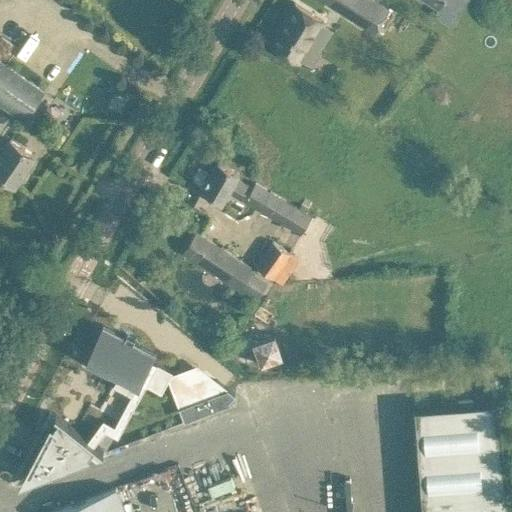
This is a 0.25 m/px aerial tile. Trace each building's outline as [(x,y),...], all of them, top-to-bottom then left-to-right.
[(376,0),(336,0),(335,3),(377,29),(390,8),(376,0)] [(299,60),(324,20),(295,1),(269,42),(299,60)] [(0,102),(23,119),(44,90),(0,59),(0,102)] [(0,173),(15,184),(35,155),(10,138),(4,146),(0,143),(0,173)] [(236,177),(239,172),(218,160),(201,189),(222,201),(228,190),(301,233),(312,214),(255,181),(252,186),(236,177)] [(253,268),(212,241),(196,230),(183,250),(199,261),(240,288),(242,285),(258,296),(267,282),(264,280),(265,279),(255,273),(252,271),(253,268)] [(253,262),(281,281),(298,257),(271,238),(253,262)] [(103,323),(86,355),(119,372),(113,383),(131,393),(120,415),(115,424),(103,418),(98,424),(88,438),(94,443),(97,438),(105,428),(118,435),(138,397),(145,383),(161,392),(172,371),(152,360),(156,352),(133,340),(135,337),(127,333),(125,335),(103,323)] [(253,342),(261,363),(282,356),(274,335),(253,342)] [(190,403),(229,388),(217,379),(181,392),(186,405),(190,403)] [(232,402),(230,400),(235,393),(229,388),(190,403),(195,416),(232,402)] [(407,398),(383,400),(385,424),(409,422),(407,398)] [(414,407),(422,511),(511,511),(496,401),(414,407)] [(50,422),(24,471),(30,479),(92,455),(88,452),(94,445),(101,451),(103,451),(94,443),(88,438),(55,412),(54,414),(58,417),(53,424),(50,422)] [(169,467),(135,476),(138,487),(172,478),(169,467)] [(46,511),(125,511),(116,486),(46,511)]
